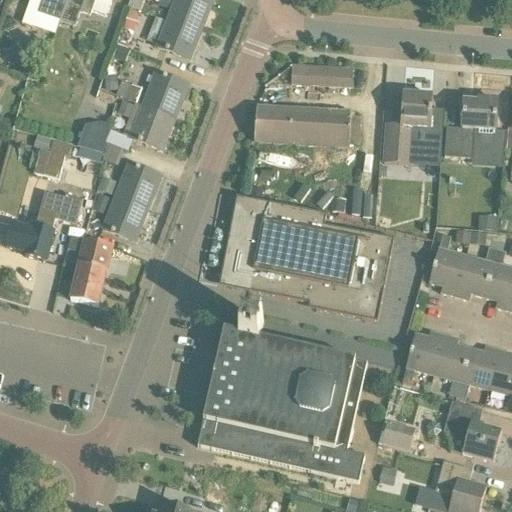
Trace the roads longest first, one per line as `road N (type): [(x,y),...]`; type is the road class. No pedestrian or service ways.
road 1 (residential): [(100,460),(255,48),(277,18)]
road 2 (tertiary): [(511,50),(305,31),(277,18)]
